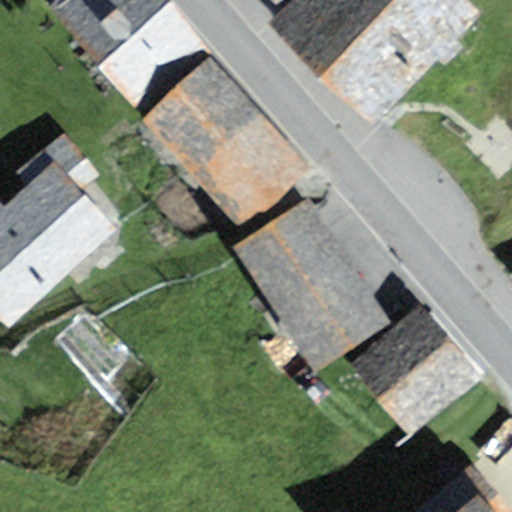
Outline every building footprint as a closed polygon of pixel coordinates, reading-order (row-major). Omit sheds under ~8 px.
[(168,0),(68,0),(57,10),(149,116),(219,59),(168,0)] [(466,0),(294,0),(271,24),(374,127),(483,17),(466,0)] [(149,116),(245,232),(315,174),(219,59),(149,116)] [(0,205),(0,316),(10,327),(116,230),(81,192),(99,175),(62,134),(17,175),(28,187),(4,209),(0,205)] [(309,198),(234,246),(315,373),(390,325),(309,198)] [(420,306),(351,365),(414,438),(483,378),(420,306)] [(472,464),(414,511),(493,511),(485,502),(496,493),(472,464)]
